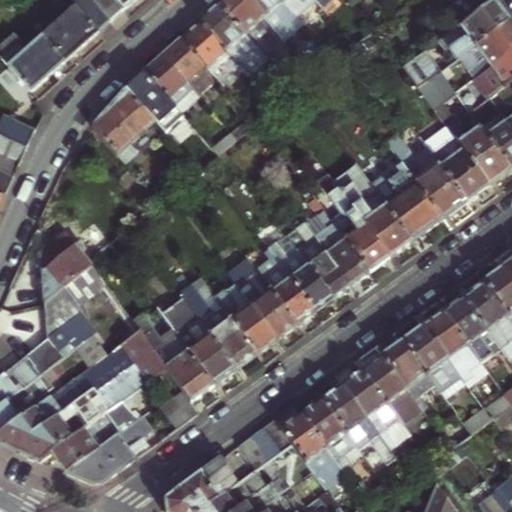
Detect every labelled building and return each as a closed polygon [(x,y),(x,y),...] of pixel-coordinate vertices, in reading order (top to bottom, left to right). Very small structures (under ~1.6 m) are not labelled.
[(41,39),(63,65),(87,44),(109,24),(88,0),(75,0),(68,6),(73,11),(41,39)] [(88,0),(109,24),(135,2),(136,0),(88,0)] [(263,62),(283,45),(263,22),(264,21),(251,6),(248,8),(240,0),(228,0),(217,9),(263,62)] [(283,45),(301,29),(275,0),(240,0),(248,8),(251,6),(264,21),(263,22),(283,45)] [(275,0),(301,29),(320,12),(309,0),(275,0)] [(309,0),(320,12),(333,0),(309,0)] [(493,6),(438,46),(446,57),(450,54),(458,65),(509,27),(499,14),(493,6)] [(199,25),(226,56),(242,74),(247,80),(265,64),(263,62),(217,9),(210,16),(199,25)] [(192,32),(180,42),(217,84),(223,91),(242,74),(226,56),(199,25),(192,32)] [(456,66),(471,87),(490,73),(491,74),(508,62),(506,59),(511,54),(511,31),(509,27),(458,65),(456,66)] [(0,58),(31,94),(39,87),(63,65),(41,39),(28,50),(12,32),(0,42),(0,58)] [(199,101),(217,84),(180,42),(172,49),(161,58),(199,101)] [(355,51),(362,61),(373,53),(365,42),(355,51)] [(511,54),(506,59),(508,62),(491,74),(490,73),(471,87),(486,107),(493,102),(502,96),(511,89),(511,88),(511,54)] [(441,77),(425,55),(403,72),(419,94),(441,77)] [(154,65),(142,75),(179,118),(199,101),(161,58),(154,65)] [(179,118),(142,75),(133,83),(124,91),(153,125),(165,139),(183,122),(179,118)] [(501,181),(511,173),(487,140),(482,133),(479,129),(467,138),(444,107),(456,98),(441,77),(419,94),(445,130),(456,143),(490,189),(501,181)] [(502,96),(511,109),(511,122),(509,125),(505,127),(511,136),(511,88),(511,89),(502,96)] [(92,131),(115,157),(129,145),(153,125),(124,91),(104,116),(92,131)] [(499,111),(493,102),(486,107),(471,118),(478,127),(499,111)] [(0,137),(28,151),(37,132),(4,117),(0,125),(0,137)] [(482,133),(487,140),(505,127),(509,125),(503,117),(482,133)] [(256,129),(249,120),(229,136),(236,145),(256,129)] [(397,159),(444,223),(460,211),(469,205),(435,159),(429,151),(416,161),(398,137),(397,138),(384,121),(374,129),(397,159)] [(511,136),(505,127),(487,140),(511,173),(511,136)] [(435,159),(456,143),(445,130),(425,145),(429,151),(435,159)] [(209,152),(216,160),(236,145),(229,136),(209,152)] [(0,156),(22,166),(26,156),(28,151),(0,137),(0,156)] [(435,159),(469,205),(482,195),(490,189),(456,143),(435,159)] [(129,145),(115,157),(120,163),(134,151),(129,145)] [(0,156),(0,173),(15,181),(20,170),(22,166),(0,156)] [(427,235),(444,223),(397,159),(376,174),(386,186),(375,194),(413,246),(427,235)] [(402,254),(413,246),(375,194),(366,182),(355,167),(333,184),(390,262),(402,254)] [(0,214),(3,208),(15,181),(0,173),(0,214)] [(386,186),(376,174),(366,182),(375,194),(386,186)] [(331,223),(370,277),(381,269),(390,262),(333,184),(323,191),(341,216),(331,223)] [(314,221),(323,233),(315,239),(327,256),(324,257),(338,275),(341,273),(352,290),(365,280),(370,277),(331,223),(324,213),(314,221)] [(323,233),(314,221),(306,227),(315,239),(323,233)] [(308,244),(315,239),(306,227),(304,225),(298,230),(308,244)] [(291,229),(294,233),(286,239),(334,303),(344,296),(352,290),(341,273),(338,275),(324,257),(327,256),(315,239),(308,244),(298,230),(295,226),(291,229)] [(90,269),(65,233),(40,255),(45,307),(90,269)] [(285,237),(268,250),(268,251),(316,316),(327,308),(334,303),(286,239),(285,237)] [(308,322),(316,316),(268,251),(263,255),(268,261),(255,271),(298,330),(308,322)] [(290,336),(298,330),(255,271),(248,262),(229,276),(236,286),(251,307),(278,344),(290,336)] [(511,266),(503,273),(511,285),(511,266)] [(110,295),(90,269),(45,307),(47,334),(79,337),(86,346),(92,341),(77,321),(110,295)] [(511,285),(503,273),(497,278),(484,287),(511,325),(511,285)] [(228,380),(238,373),(180,295),(172,284),(151,300),(158,309),(216,389),(228,380)] [(204,304),(191,286),(180,295),(238,373),(249,365),(257,359),(221,309),(213,315),(204,304)] [(242,314),(251,307),(236,286),(226,293),(242,314)] [(511,325),(484,287),(478,292),(465,301),(491,336),(504,354),(511,348),(511,325)] [(225,291),(214,300),(221,309),(257,359),(270,349),(278,344),(251,307),(242,314),(226,293),(225,291)] [(213,315),(221,309),(214,300),(212,298),(204,304),(213,315)] [(491,336),(465,301),(459,306),(445,316),(484,368),(496,359),(483,341),(491,336)] [(207,396),(216,389),(158,309),(145,319),(142,315),(130,323),(139,335),(168,374),(184,397),(192,407),(207,396)] [(439,346),(452,364),(450,366),(462,382),(467,388),(470,393),(490,377),(484,368),(445,316),(437,322),(425,331),(422,333),(434,349),(439,346)] [(434,349),(422,333),(418,336),(404,346),(436,389),(441,397),(462,382),(450,366),(452,364),(439,346),(434,349)] [(79,337),(47,334),(48,344),(0,381),(0,411),(50,373),(77,353),(86,346),(79,337)] [(74,383),(85,398),(102,422),(121,408),(168,374),(139,335),(106,359),(90,371),(74,383)] [(491,336),(483,341),(496,359),(504,354),(491,336)] [(86,346),(77,353),(90,371),(106,359),(92,341),(86,346)] [(436,389),(404,346),(398,350),(384,361),(425,416),(430,412),(421,400),(436,389)] [(425,416),(384,361),(375,367),(364,375),(406,433),(426,418),(425,416)] [(0,438),(37,411),(27,398),(31,394),(35,399),(57,382),(50,373),(0,411),(0,438)] [(406,433),(364,375),(354,382),(343,391),(393,459),(414,444),(406,433)] [(462,382),(441,397),(446,403),(467,388),(462,382)] [(393,459),(343,391),(335,396),(323,406),(359,456),(370,448),(386,468),(395,462),(393,459)] [(173,405),(188,426),(200,418),(192,407),(184,397),(173,405)] [(85,398),(62,416),(50,401),(37,411),(0,438),(0,447),(16,455),(41,467),(54,457),(102,422),(85,398)] [(484,413),(493,425),(495,424),(511,411),(511,406),(506,399),(505,398),(484,413)] [(177,434),(188,426),(173,405),(163,413),(177,434)] [(359,456),(323,406),(314,412),(302,421),(337,468),(340,472),(360,457),(359,456)] [(60,467),(68,477),(80,468),(100,454),(94,446),(130,419),(121,408),(102,422),(54,457),(60,467)] [(511,427),(511,411),(495,424),(502,434),(511,427)] [(477,437),(493,425),(484,413),(464,427),(473,440),(477,437)] [(464,427),(459,420),(438,434),(453,454),(459,450),(473,440),(464,427)] [(105,488),(138,463),(131,454),(143,444),(155,434),(145,421),(100,454),(80,468),(68,477),(67,478),(84,486),(87,487),(93,489),(96,490),(99,490),(102,489),(105,488)] [(323,478),(337,468),(302,421),(294,427),(283,435),(295,452),(321,488),(327,484),(323,478)] [(282,461),(295,452),(283,435),(277,426),(264,435),(282,461)] [(282,461),(264,435),(253,443),(272,468),(273,468),(282,461)] [(272,468),(253,443),(241,452),(260,477),(261,476),(266,473),(272,468)] [(131,454),(138,463),(151,453),(143,444),(131,454)] [(453,454),(442,463),(450,473),(467,459),(459,450),(453,454)] [(442,463),(425,475),(434,486),(450,473),(442,463)] [(168,511),(210,511),(243,489),(225,464),(168,505),(168,511)] [(272,468),(266,473),(277,488),(280,486),(281,479),(273,468),(272,468)] [(334,487),(345,479),(340,472),(337,468),(323,478),(327,484),(321,488),(323,491),(332,484),(334,487)] [(243,489),(210,511),(243,511),(272,491),(261,476),(260,477),(248,486),(243,489)] [(511,511),(511,483),(495,496),(498,499),(507,511),(511,511)] [(334,506),(343,500),(334,487),(332,484),(323,491),(329,498),(334,506)] [(374,511),(392,500),(384,490),(363,504),(368,511),(374,511)] [(284,506),(272,491),(243,511),(293,511),(287,503),(284,506)] [(430,511),(453,511),(438,492),(430,511)] [(338,511),(334,506),(329,498),(318,505),(323,511),(338,511)] [(507,511),(498,499),(481,511),(507,511)]
